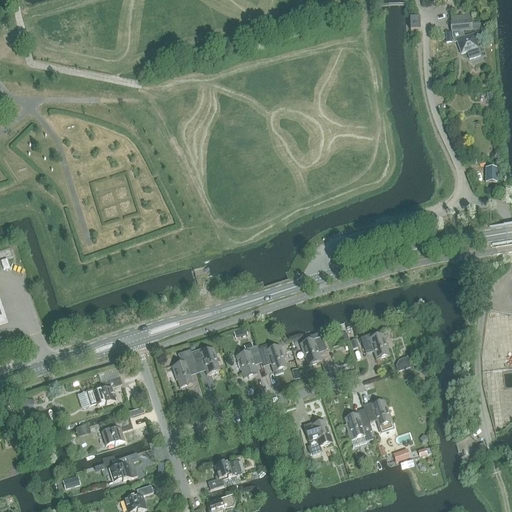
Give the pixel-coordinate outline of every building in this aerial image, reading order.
[(410,31),(419,31),(419,18),(410,19),(410,31)] [(450,22),(451,34),(458,33),(481,31),(480,23),(471,23),(471,21),(450,22)] [(462,33),(452,34),(452,37),(454,44),(457,43),(461,55),(466,54),(468,60),(480,56),(473,37),(464,40),(462,33)] [(496,169),(486,169),(486,183),(496,183),(496,169)] [(7,260),(1,262),(3,271),(10,268),(7,260)] [(321,363),(319,355),(326,352),(321,335),(308,339),(309,342),(300,345),(304,359),(305,359),(308,367),(321,363)] [(388,349),(383,335),(374,338),(373,336),(360,340),(366,357),(374,354),(376,362),(390,358),(387,350),(388,349)] [(356,341),(350,343),(352,351),(358,349),(356,341)] [(270,347),(258,351),(262,365),(263,369),(271,366),(273,374),(274,374),(275,377),(283,374),(282,371),(287,370),(284,361),(285,361),(280,347),(271,350),(270,347)] [(262,365),(258,351),(257,348),(244,352),(245,355),(236,358),(240,372),(241,371),(244,380),(257,375),(254,367),(262,365)] [(192,358),(197,371),(204,369),(207,377),(220,372),(217,364),(218,364),(214,350),(204,353),(203,350),(191,354),(192,358)] [(192,358),(191,354),(190,352),(178,356),(181,365),(172,368),(176,382),(177,382),(180,390),(193,386),(190,378),(198,375),(197,371),(192,358)] [(406,359),(401,361),(405,371),(410,369),(406,359)] [(115,403),(111,390),(122,387),(120,379),(98,386),(99,390),(98,391),(93,392),(92,391),(84,394),(88,408),(97,406),(97,407),(105,404),(106,406),(115,403)] [(26,401),(24,411),(32,412),(33,402),(26,401)] [(384,402),(363,409),(364,411),(369,425),(376,422),(379,430),(382,433),(385,434),(389,432),(391,430),(392,426),(392,425),(392,424),(387,408),(386,409),(384,402)] [(140,411),(126,415),(126,416),(127,420),(129,419),(129,420),(144,415),(143,410),(141,410),(140,411)] [(365,413),(344,420),(346,426),(351,442),(353,448),(372,442),(370,434),(372,433),(370,429),(369,425),(364,411),(365,413)] [(124,444),(120,431),(131,427),(129,420),(129,419),(127,420),(114,424),(117,431),(112,433),(111,431),(102,434),(106,448),(114,445),(115,447),(124,444)] [(304,429),(310,448),(308,449),(310,456),(313,457),(320,455),(321,453),(320,448),(333,444),(327,428),(325,422),(304,429)] [(87,427),(76,430),(78,435),(90,431),(89,427),(88,426),(87,427)] [(23,433),(7,438),(9,445),(25,440),(23,433)] [(427,456),(425,451),(425,450),(418,453),(419,458),(427,456)] [(406,451),(393,455),(396,464),(409,459),(406,451)] [(113,469),(109,470),(114,484),(122,481),(123,483),(137,478),(134,470),(129,471),(128,467),(139,463),(136,455),(122,460),(112,464),(113,469)] [(114,456),(102,459),(103,465),(115,462),(114,456)] [(399,464),(402,471),(413,467),(411,460),(399,464)] [(241,476),(237,463),(224,467),(223,465),(214,468),(218,481),(208,484),(210,492),(224,487),(222,480),(228,478),(228,480),(241,476)] [(78,479),(63,483),(66,491),(80,487),(78,479)] [(144,511),(146,511),(142,498),(153,495),(151,487),(136,492),(139,499),(134,501),(133,499),(124,502),(127,511),(144,511)] [(232,497),(221,501),(207,505),(208,509),(206,509),(207,511),(222,511),(232,509),(234,504),(232,497)]
